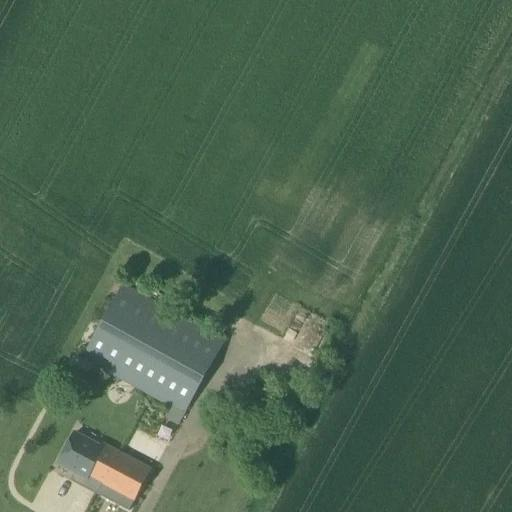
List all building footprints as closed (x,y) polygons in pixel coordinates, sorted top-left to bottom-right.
[(321,290),(330,298),(339,285),(330,278),(321,290)] [(216,332),(214,335),(123,284),(81,359),(171,409),(161,427),(173,433),(225,341),(222,340),(224,337),(216,332)] [(314,354),(328,320),(303,310),(289,344),(314,354)] [(161,463),(171,443),(122,418),(112,438),(161,463)] [(100,447),(74,434),(58,464),(85,479),(83,484),(97,492),(85,511),(128,511),(151,471),(102,444),(100,447)] [(200,511),(214,482),(195,473),(177,511),(200,511)] [(175,511),(180,502),(170,497),(162,511),(223,511),(231,496),(214,487),(202,511),(175,511)]
